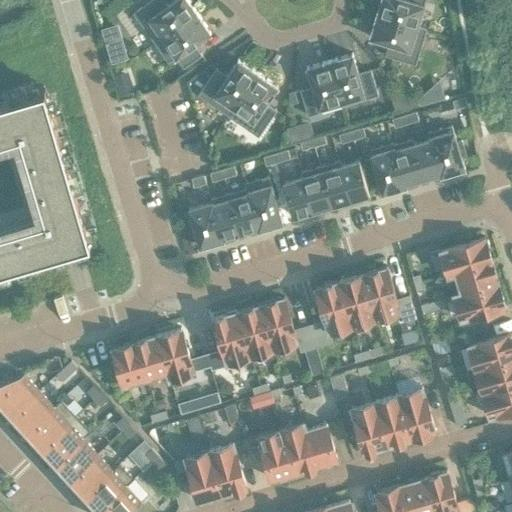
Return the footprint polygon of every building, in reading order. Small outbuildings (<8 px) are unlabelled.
[(163,0),(150,0),(134,12),(155,42),(197,12),(188,0),(172,0),(167,4),(163,0)] [(380,0),(377,13),(426,28),(417,25),(424,0),(380,0)] [(197,12),(155,42),(168,61),(176,55),(184,66),(202,53),(194,43),(211,31),(197,12)] [(426,28),(377,13),(370,36),(389,42),(385,54),(415,63),(426,28)] [(116,27),(102,31),(112,62),(125,58),(116,27)] [(353,52),(330,59),(343,104),(378,94),(371,68),(358,72),(353,52)] [(216,67),(198,93),(228,114),(258,72),(238,58),(227,75),(216,67)] [(330,59),(307,66),(313,85),(300,89),(308,115),(343,104),(330,59)] [(258,72),(228,114),(258,135),(276,109),(266,102),(277,85),(258,72)] [(132,84),(119,88),(121,95),(134,91),(132,84)] [(0,98),(0,265),(91,239),(45,85),(0,98)] [(426,91),(416,99),(421,104),(429,102),(426,91)] [(465,96),(452,100),(455,108),(467,105),(465,96)] [(416,111),(404,114),(407,123),(419,119),(416,111)] [(404,114),(392,118),(395,126),(407,123),(404,114)] [(452,124),(431,130),(444,173),(465,167),(461,154),(465,152),(461,140),(457,141),(452,124)] [(363,126),(351,130),(353,139),(365,135),(363,126)] [(351,130),(339,134),(341,142),(353,139),(351,130)] [(412,138),(411,138),(423,177),(440,172),(441,174),(444,173),(431,130),(428,131),(430,137),(413,142),(412,138)] [(324,133),(312,137),(314,144),(326,141),(324,133)] [(312,137),(300,140),(302,148),(314,144),(312,137)] [(393,141),(390,142),(403,185),(406,184),(406,182),(423,177),(411,138),(394,143),(393,141)] [(390,142),(370,148),(382,191),(403,185),(390,142)] [(287,149),(275,152),(278,161),(290,157),(287,149)] [(275,152),(263,156),(266,164),(278,161),(275,152)] [(339,159),(351,199),(370,193),(359,158),(341,164),(339,159)] [(339,159),(320,165),(332,204),(351,199),(339,159)] [(234,165),(222,168),(225,177),(237,173),(234,165)] [(320,165),(301,171),(302,175),(313,210),(332,204),(320,165)] [(222,168),(210,172),(213,180),(225,177),(222,168)] [(204,174),(192,177),(194,186),(206,182),(204,174)] [(269,175),(248,181),(262,227),(283,221),(269,175)] [(302,175),(284,181),(294,215),(313,210),(302,175)] [(247,187),(229,192),(241,231),(258,226),(259,228),(262,227),(248,181),(245,182),(247,187)] [(211,200),(209,201),(221,239),(224,238),(223,236),(241,231),(229,192),(210,198),(211,200)] [(209,201),(189,207),(192,220),(188,221),(192,234),(196,232),(200,245),(221,239),(209,201)] [(485,236),(441,249),(448,272),(492,259),(488,246),(490,246),(487,238),(486,238),(485,236)] [(454,293),(454,294),(498,281),(492,259),(448,272),(448,274),(456,271),(461,291),(454,293)] [(387,265),(363,272),(376,316),(400,309),(403,320),(416,317),(410,293),(396,297),(387,265)] [(353,323),(376,316),(363,272),(340,279),(353,323)] [(422,280),(420,273),(412,275),(414,282),(422,280)] [(310,323),(317,346),(332,342),(329,330),(353,323),(340,279),(332,281),(332,279),(324,282),(324,284),(316,286),(325,318),(310,323)] [(414,282),(417,291),(424,288),(422,280),(414,282)] [(454,294),(461,317),(505,304),(498,281),(454,294)] [(301,351),(317,346),(310,323),(294,328),(285,295),(261,302),(274,347),(298,339),(301,351)] [(423,311),(431,309),(428,301),(421,304),(423,311)] [(251,353),(274,347),(261,302),(238,309),(251,353)] [(214,316),(227,360),(251,353),(238,309),(236,310),(236,308),(228,310),(228,312),(214,316)] [(171,377),(194,370),(181,326),(158,333),(171,377)] [(511,356),(511,331),(469,344),(476,368),(511,356)] [(170,378),(171,377),(158,333),(136,339),(147,376),(167,370),(170,378)] [(113,346),(124,383),(147,376),(136,339),(113,346)] [(363,359),(371,356),(369,349),(361,351),(363,359)] [(361,351),(354,353),(356,361),(363,359),(361,351)] [(388,358),(391,365),(398,363),(396,355),(388,358)] [(511,382),(511,356),(476,368),(483,391),(511,382)] [(70,373),(78,366),(71,359),(64,366),(70,373)] [(368,372),(375,370),(373,362),(365,364),(368,372)] [(365,364),(358,367),(360,374),(368,372),(365,364)] [(443,377),(454,374),(452,365),(440,368),(443,377)] [(56,373),(63,380),(70,373),(64,366),(56,373)] [(23,372),(0,379),(0,399),(12,413),(39,389),(24,372),(23,372)] [(292,380),(290,372),(282,374),(284,382),(292,380)] [(350,395),(343,372),(330,375),(337,398),(350,395)] [(459,398),(453,375),(443,378),(449,401),(459,398)] [(270,389),(267,382),(260,384),(262,392),(269,390),(270,389)] [(511,382),(483,391),(490,415),(511,408),(511,382)] [(94,383),(87,390),(94,397),(101,391),(94,383)] [(317,383),(306,386),(309,398),(320,394),(317,383)] [(260,384),(252,386),(254,394),(255,394),(262,392),(260,384)] [(293,386),(295,394),(302,391),(300,384),(293,386)] [(412,436),(435,429),(422,385),(399,392),(412,436)] [(281,395),(280,390),(279,387),(269,390),(272,397),(281,395)] [(54,405),(39,389),(12,413),(27,429),(54,405)] [(253,407),(273,401),(272,397),(269,390),(262,392),(255,394),(254,394),(249,395),(253,407)] [(101,405),(108,399),(101,391),(94,397),(101,405)] [(404,438),(412,436),(399,392),(375,399),(389,443),(396,441),(397,442),(405,440),(404,438)] [(54,405),(27,429),(42,445),(75,414),(61,398),(54,405)] [(449,401),(456,424),(466,421),(459,398),(449,401)] [(352,406),(365,450),(389,443),(375,399),(352,406)] [(191,400),(178,404),(181,413),(194,409),(191,400)] [(235,403),(225,405),(229,421),(239,419),(235,403)] [(147,409),(150,420),(160,417),(157,406),(147,409)] [(75,414),(42,445),(56,461),(83,437),(90,430),(75,414)] [(199,414),(191,416),(186,417),(193,441),(206,437),(199,414)] [(123,415),(116,422),(123,429),(130,423),(123,415)] [(306,428),(304,420),(302,421),(315,465),(337,458),(327,422),(306,428)] [(294,471),(315,465),(302,421),(281,427),(294,471)] [(130,437),(137,430),(130,423),(123,429),(130,437)] [(286,475),(294,473),(294,471),(281,427),(258,434),(271,478),(286,474),(286,475)] [(97,453),(83,437),(56,461),(71,477),(97,453)] [(246,485),(233,441),(209,448),(222,492),(246,485)] [(159,455),(152,447),(145,453),(152,461),(159,455)] [(221,495),(221,493),(222,492),(209,448),(186,455),(186,456),(189,468),(199,500),(213,495),(213,497),(221,495)] [(112,469),(97,453),(71,477),(85,493),(112,469)] [(152,461),(159,469),(166,462),(159,455),(152,461)] [(186,456),(174,460),(177,472),(189,468),(186,456)] [(112,469),(85,493),(100,509),(126,485),(134,478),(119,462),(112,469)] [(430,472),(431,474),(423,476),(434,511),(460,511),(447,469),(439,471),(438,470),(430,472)] [(434,511),(423,476),(416,478),(415,476),(407,479),(408,481),(400,483),(408,511),(434,511)] [(482,484),(480,477),(473,479),(475,486),(482,484)] [(127,485),(100,509),(102,511),(129,511),(142,501),(141,501),(149,494),(134,478),(127,485)] [(376,490),(383,511),(408,511),(400,483),(376,490)] [(475,486),(477,494),(485,492),(482,484),(475,486)] [(353,511),(349,498),(327,505),(329,511),(353,511)]
